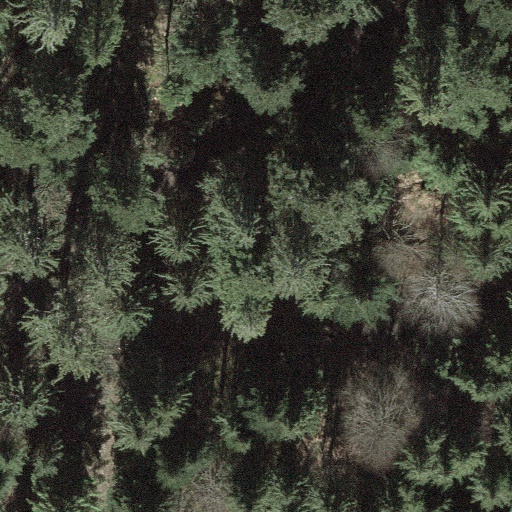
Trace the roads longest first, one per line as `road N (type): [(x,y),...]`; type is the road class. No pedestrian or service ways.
road 1 (track): [(511,295),(335,283),(0,305)]
road 2 (track): [(350,0),(30,303)]
